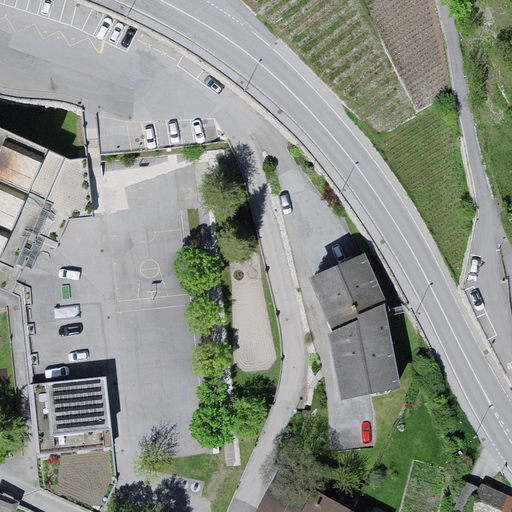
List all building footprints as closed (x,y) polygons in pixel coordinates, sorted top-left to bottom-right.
[(0,119),(0,261),(15,268),(68,151),(0,119)] [(347,399),(404,390),(391,309),(392,308),(368,256),(313,282),(337,333),(347,399)] [(112,381),(55,387),(60,437),(117,431),(112,381)] [(256,511),(313,511),(317,504),(273,480),(256,511)] [(511,511),(511,500),(482,489),(473,511),(511,511)] [(350,511),(321,496),(317,504),(313,511),(350,511)]
